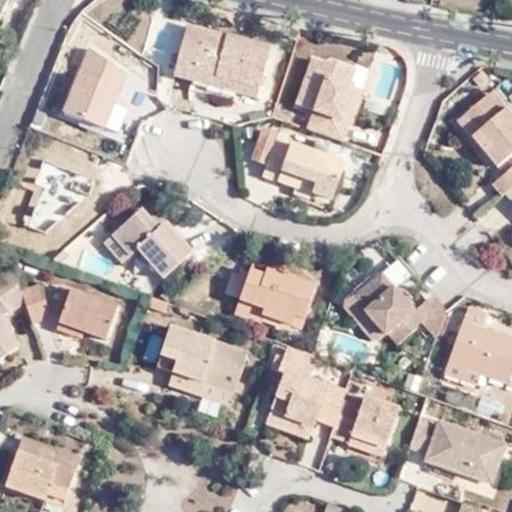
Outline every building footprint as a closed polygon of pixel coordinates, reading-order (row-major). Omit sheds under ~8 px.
[(0,0),(0,19),(8,24),(18,0),(0,0)] [(217,76),(260,88),(271,51),(188,26),(175,73),(215,84),(217,76)] [(108,131),(131,67),(87,51),(64,115),(108,131)] [(316,109),(309,127),(342,139),(348,120),(342,118),(351,88),(345,85),(353,66),(335,61),(333,65),(313,58),(299,102),(316,109)] [(393,93),(403,67),(387,60),(376,87),(393,93)] [(257,97),(260,88),(217,76),(215,84),(257,97)] [(477,127),(472,132),(493,159),(511,144),(511,108),(497,91),(495,93),(488,85),(462,106),(477,127)] [(352,86),(351,88),(342,118),(348,120),(353,122),(365,91),(352,86)] [(456,111),(472,132),(477,127),(462,106),(456,111)] [(268,160),(277,134),(279,127),(262,122),(252,154),(268,160)] [(319,133),(314,148),(344,158),(348,144),(319,133)] [(314,148),(277,134),(268,160),(265,170),(298,182),(303,171),(319,177),(314,188),(331,194),(344,158),(314,148)] [(511,159),(487,178),(498,190),(501,188),(511,178),(511,159)] [(303,171),(298,182),(314,188),(319,177),(303,171)] [(511,197),(511,196),(511,178),(501,188),(511,197)] [(146,208),(117,232),(135,254),(143,247),(163,268),(151,279),(158,286),(199,251),(175,223),(166,230),(146,208)] [(135,254),(117,232),(108,239),(127,260),(135,254)] [(292,309),(301,311),(312,279),(286,270),(285,274),(271,270),(272,265),(248,256),(244,265),(234,262),(233,268),(226,265),(218,286),(235,292),(259,301),(257,308),(287,320),(292,309)] [(22,283),(16,265),(0,274),(0,354),(1,354),(0,353),(0,346),(4,344),(8,350),(18,345),(7,329),(12,326),(1,311),(26,296),(22,283)] [(409,321),(418,314),(411,306),(378,269),(353,289),(365,304),(362,307),(384,330),(386,328),(395,338),(413,325),(409,321)] [(39,278),(22,283),(26,296),(34,319),(51,312),(39,278)] [(59,317),(85,327),(104,334),(116,298),(63,279),(56,297),(65,301),(59,317)] [(444,312),(448,306),(431,289),(427,293),(411,306),(418,314),(435,333),(444,312)] [(259,301),(235,292),(230,306),(253,316),(257,308),(259,301)] [(461,318),(485,325),(488,312),(465,306),(461,318)] [(296,323),(301,311),(292,309),(287,320),(296,323)] [(82,335),(85,327),(59,317),(56,325),(82,335)] [(511,335),(485,326),(485,325),(461,318),(447,359),(480,371),(511,381),(511,335)] [(172,366),(234,387),(247,349),(169,320),(156,360),(172,366)] [(318,350),(309,347),(286,339),(283,355),(273,352),(268,366),(283,371),(269,413),(310,425),(312,416),(323,385),(308,381),(318,350)] [(476,382),(480,371),(447,359),(443,370),(476,382)] [(229,402),(234,387),(172,366),(168,380),(229,402)] [(340,393),(343,384),(326,377),(323,385),(312,416),(330,422),(340,393)] [(359,401),(340,393),(330,422),(326,434),(345,440),(348,429),(384,440),(397,403),(362,391),(359,401)] [(310,425),(269,413),(266,424),(306,438),(310,425)] [(437,424),(416,416),(407,442),(429,450),(426,457),(491,478),(504,440),(441,418),(437,424)] [(381,451),(384,440),(348,429),(345,440),(381,451)] [(47,486),(63,492),(76,454),(19,435),(1,484),(42,499),(47,486)] [(58,505),(63,492),(47,486),(42,499),(58,505)] [(459,501),(455,511),(465,511),(469,504),(459,501)] [(342,511),(344,509),(325,503),(320,511),(342,511)]
